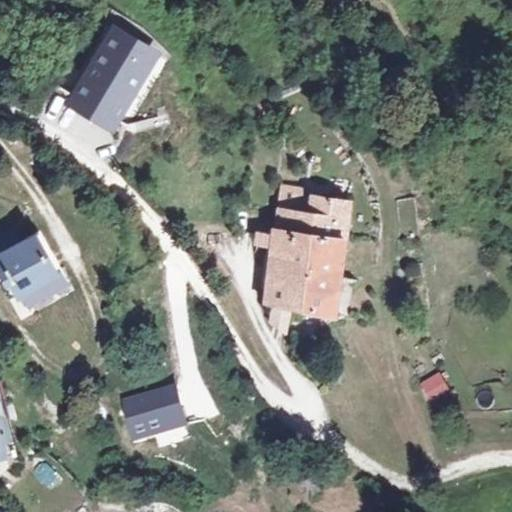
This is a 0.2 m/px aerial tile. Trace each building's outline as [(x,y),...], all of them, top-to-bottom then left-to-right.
[(304,0),(313,16),(346,0),(304,0)] [(112,25),(70,99),(112,123),(154,48),(112,25)] [(262,307),(267,308),(267,326),(284,340),(287,311),(329,317),(347,203),(300,197),(301,191),(280,187),(262,307)] [(0,270),(2,270),(8,281),(3,288),(9,303),(19,301),(24,310),(64,288),(34,232),(15,242),(9,230),(0,235),(0,270)] [(441,381),(421,391),(431,409),(450,399),(441,381)]
